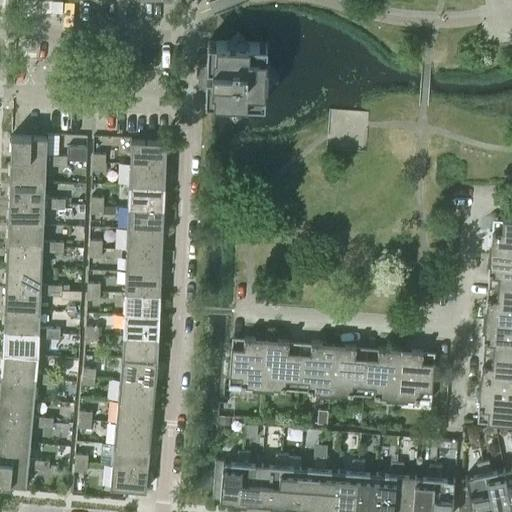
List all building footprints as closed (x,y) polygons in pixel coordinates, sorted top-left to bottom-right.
[(196,63),(196,76),(206,76),(205,100),(265,102),(267,43),(207,40),(206,64),(196,63)] [(11,134),(10,157),(46,158),(46,153),(47,136),(11,134)] [(131,139),(130,162),(166,163),(167,140),(131,139)] [(87,145),(67,144),(67,154),(67,158),(86,159),(87,145)] [(92,152),(92,160),(105,161),(105,152),(92,152)] [(10,157),(9,178),(45,180),(46,164),(56,164),(57,154),(46,153),(46,158),(10,157)] [(67,154),(57,154),(56,164),(67,164),(67,158),(67,154)] [(105,161),(92,160),(92,169),(105,169),(105,161)] [(130,162),(129,183),(165,185),(166,163),(130,162)] [(9,178),(8,200),(44,202),(45,196),(45,180),(9,178)] [(129,183),(128,205),(164,206),(165,185),(129,183)] [(91,195),(90,203),(103,204),(104,195),(91,195)] [(8,200),(7,222),(43,223),(44,207),(54,207),(55,197),(45,196),(44,202),(8,200)] [(55,197),(54,207),(65,208),(65,197),(55,197)] [(103,204),(90,203),(90,212),(103,213),(103,204)] [(128,205),(127,226),(163,228),(164,206),(128,205)] [(492,229),(490,251),(511,253),(511,218),(502,218),(501,230),(492,229)] [(7,222),(7,243),(43,245),(43,240),(43,223),(7,222)] [(127,226),(126,248),(162,249),(163,228),(127,226)] [(89,238),(89,247),(101,247),(102,238),(89,238)] [(7,243),(6,265),(42,266),(42,250),(53,250),(53,240),(43,240),(43,245),(7,243)] [(53,240),(53,250),(63,251),(63,240),(53,240)] [(101,247),(89,247),(88,255),(101,256),(101,247)] [(126,248),(125,269),(161,271),(162,249),(126,248)] [(498,275),(497,286),(511,286),(511,253),(490,251),(488,274),(498,275)] [(6,265),(5,286),(41,288),(41,283),(42,266),(6,265)] [(125,269),(124,291),(160,292),(161,271),(125,269)] [(87,281),(87,290),(100,290),(100,282),(87,281)] [(5,286),(4,308),(40,310),(41,293),(51,294),(51,283),(41,283),(41,288),(5,286)] [(51,283),(51,294),(61,294),(62,284),(51,283)] [(487,296),(485,319),(511,320),(511,286),(497,286),(496,297),(487,296)] [(100,290),(87,290),(86,298),(99,299),(100,290)] [(124,291),(123,313),(159,314),(160,292),(124,291)] [(4,308),(3,329),(39,331),(39,326),(40,310),(4,308)] [(123,313),(123,334),(159,336),(159,314),(123,313)] [(493,342),(492,353),(511,354),(511,320),(485,319),(483,341),(493,342)] [(85,324),(85,333),(98,333),(98,325),(85,324)] [(3,329),(2,351),(38,354),(39,336),(49,337),(50,326),(39,326),(39,331),(3,329)] [(50,326),(49,337),(60,337),(60,327),(50,326)] [(98,333),(85,333),(85,342),(98,342),(98,333)] [(123,334),(122,356),(158,358),(159,336),(123,334)] [(228,383),(263,385),(266,337),(244,336),(243,345),(231,344),(228,383)] [(263,385),(296,388),(299,349),(288,349),(289,339),(266,337),(263,385)] [(296,388),(330,390),(333,343),(311,341),(310,350),(299,349),(296,388)] [(330,390),(363,393),(366,355),(355,354),(356,344),(333,343),(330,390)] [(363,393),(397,396),(400,348),(378,346),(377,356),(366,355),(363,393)] [(400,348),(397,396),(431,398),(434,360),(422,359),(423,349),(400,348)] [(2,351),(0,373),(36,377),(37,371),(38,354),(2,351)] [(481,363),(480,386),(511,388),(511,354),(492,353),(491,364),(481,363)] [(122,356),(120,378),(156,381),(158,358),(122,356)] [(83,366),(82,374),(95,375),(96,367),(83,366)] [(0,373),(0,374),(0,394),(34,398),(36,382),(46,383),(47,372),(37,371),(36,377),(0,373)] [(47,372),(46,383),(47,384),(56,384),(57,379),(57,373),(47,372)] [(95,375),(82,374),(82,383),(94,384),(95,375)] [(120,378),(118,399),(154,403),(156,381),(120,378)] [(511,388),(480,386),(478,408),(488,409),(487,421),(511,422),(511,388)] [(0,394),(0,416),(32,419),(33,414),(34,398),(0,394)] [(118,399),(116,421),(152,424),(154,403),(118,399)] [(79,409),(78,417),(91,418),(92,410),(79,409)] [(0,416),(0,437),(30,441),(32,424),(42,425),(43,415),(33,414),(32,419),(0,416)] [(43,415),(42,425),(52,426),(53,416),(43,415)] [(91,418),(78,417),(78,426),(90,427),(91,418)] [(116,421),(114,442),(150,446),(152,424),(116,421)] [(0,437),(0,459),(28,462),(29,457),(30,441),(0,437)] [(438,437),(437,445),(449,446),(457,447),(458,439),(438,437)] [(114,442),(112,464),(148,467),(150,446),(114,442)] [(212,496),(240,498),(243,449),(237,448),(236,459),(215,458),(212,496)] [(240,498),(259,500),(262,461),(249,460),(250,449),(243,449),(240,498)] [(259,500),(278,501),(282,452),(275,451),(274,462),(262,461),(259,500)] [(75,452),(74,460),(87,461),(88,453),(75,452)] [(278,501),(297,503),(300,464),(287,463),(288,452),(282,452),(278,501)] [(297,503),(316,504),(320,455),(313,454),(313,465),(300,464),(297,503)] [(316,504),(335,506),(338,467),(325,466),(326,455),(320,455),(316,504)] [(28,462),(0,459),(0,482),(26,485),(28,467),(38,468),(39,458),(29,457),(28,462)] [(335,506),(354,507),(358,458),(352,457),(351,468),(338,467),(335,506)] [(49,459),(39,458),(38,468),(48,469),(49,459)] [(354,507),(374,509),(377,470),(364,469),(365,458),(358,458),(354,507)] [(489,458),(482,459),(492,508),(511,504),(503,466),(491,469),(489,458)] [(492,508),(482,459),(476,461),(478,472),(465,474),(465,477),(461,478),(458,511),(476,511),(477,511),(492,508)] [(87,461),(74,460),(74,469),(86,470),(87,461)] [(374,509),(393,510),(397,461),(391,460),(390,471),(377,470),(374,509)] [(393,510),(413,511),(415,473),(403,472),(403,461),(397,461),(393,510)] [(413,511),(417,511),(431,511),(435,464),(429,463),(428,474),(415,473),(413,511)] [(148,467),(112,464),(110,486),(146,490),(148,467)] [(435,464),(431,511),(451,511),(455,476),(441,475),(442,464),(435,464)] [(511,464),(503,466),(511,504),(511,503),(511,464)]
